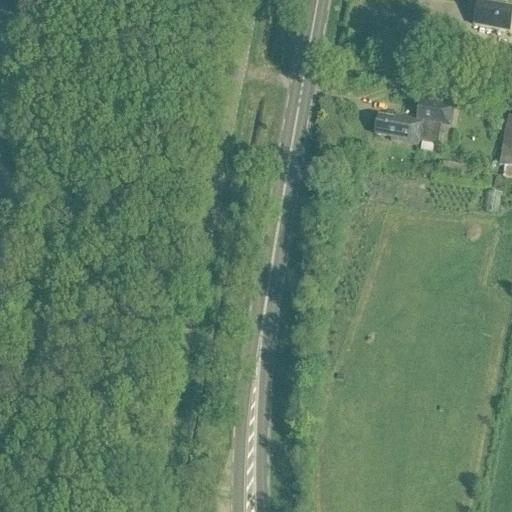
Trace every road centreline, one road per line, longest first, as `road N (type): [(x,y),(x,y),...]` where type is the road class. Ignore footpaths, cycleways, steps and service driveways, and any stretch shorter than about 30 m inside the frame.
road 1 (primary): [(259,342),(318,0)]
road 2 (primary): [(259,342),(243,400),(239,511)]
road 3 (primary): [(263,511),(259,342)]
